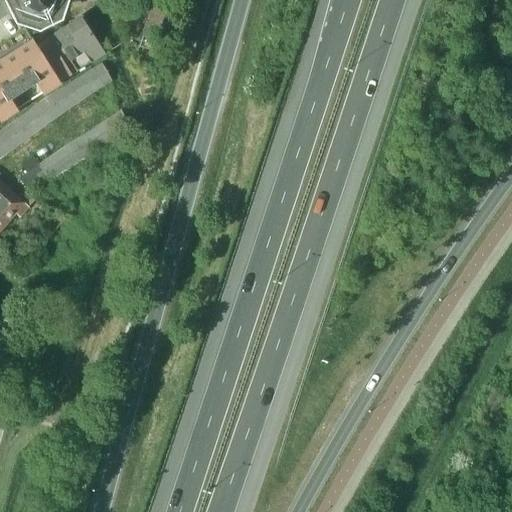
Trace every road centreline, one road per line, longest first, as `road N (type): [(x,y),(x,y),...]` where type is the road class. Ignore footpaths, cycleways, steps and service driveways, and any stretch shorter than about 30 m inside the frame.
road 1 (trunk): [(222,511),(392,0)]
road 2 (trunk): [(348,0),(179,511)]
road 3 (trunk): [(240,0),(101,511)]
road 4 (trunk): [(300,511),(413,315),(511,176)]
road 5 (track): [(113,96),(0,167)]
